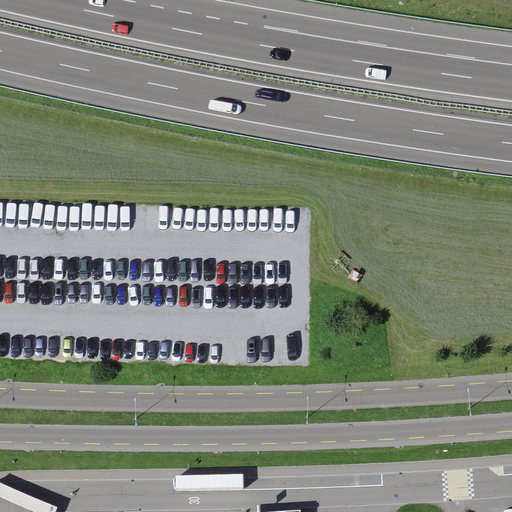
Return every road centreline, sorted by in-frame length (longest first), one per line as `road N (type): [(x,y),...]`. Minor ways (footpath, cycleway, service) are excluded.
road 1 (motorway): [(0,52),(236,101),(511,145)]
road 2 (primary): [(0,436),(354,436),(511,424)]
road 3 (primary): [(511,388),(181,404),(0,399)]
road 4 (residential): [(0,498),(511,480)]
road 5 (motorway): [(511,82),(280,48),(38,0)]
